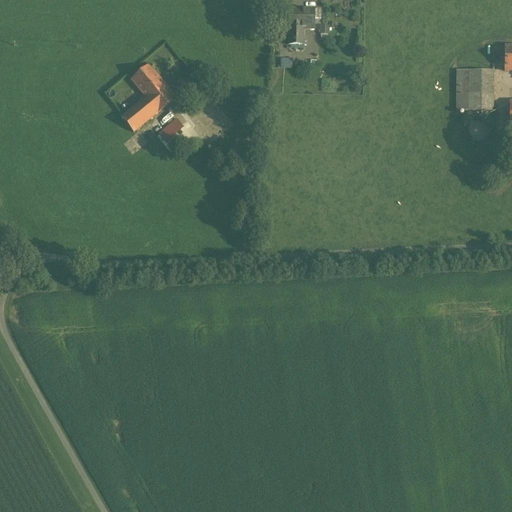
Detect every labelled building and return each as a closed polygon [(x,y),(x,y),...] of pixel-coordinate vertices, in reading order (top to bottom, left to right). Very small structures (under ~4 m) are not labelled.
[(321,10),(289,10),(288,46),(289,46),(303,46),(303,29),(314,29),(314,20),(321,20),(321,10)] [(148,66),(131,81),(145,98),(148,102),(166,87),(148,66)] [(456,112),(493,112),(493,71),(456,71),(456,112)] [(148,102),(145,98),(121,118),(134,133),(158,113),(158,114),(176,99),(166,87),(148,102)] [(468,120),(466,122),(464,124),(463,127),(463,129),(463,132),(464,134),(465,137),(466,139),(468,141),(470,142),(473,143),(475,143),(478,143),(480,142),(483,141),(485,139),(486,137),(488,135),(488,133),(489,130),(488,128),(488,125),(486,123),(485,121),(482,119),(480,118),(478,117),(475,117),(472,118),(470,119),(468,120)] [(176,120),(160,133),(166,141),(182,127),(176,120)]
